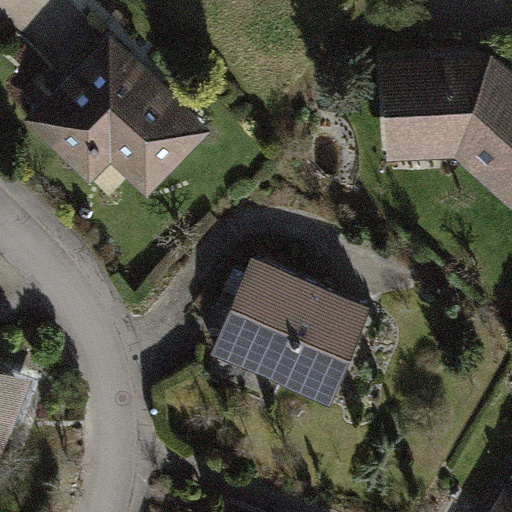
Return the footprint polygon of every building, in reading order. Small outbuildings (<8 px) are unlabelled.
[(205,125),(102,24),(14,114),(83,181),(107,157),(141,190),(205,125)] [(511,67),(488,46),(376,55),(378,151),(454,153),(511,208),(511,67)] [(364,297),(247,251),(210,345),(327,391),(364,297)] [(0,440),(25,374),(0,364),(0,440)] [(511,511),(511,452),(476,511),(511,511)]
